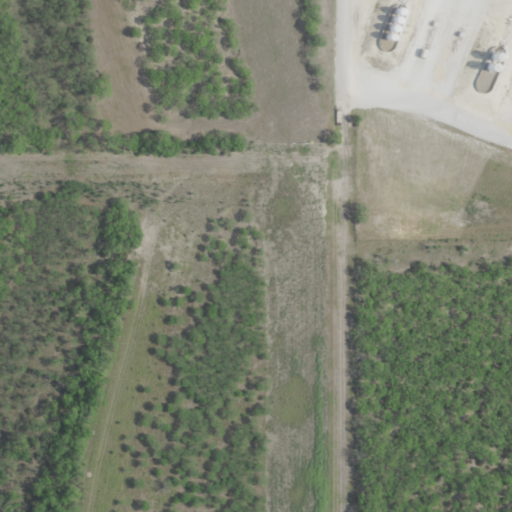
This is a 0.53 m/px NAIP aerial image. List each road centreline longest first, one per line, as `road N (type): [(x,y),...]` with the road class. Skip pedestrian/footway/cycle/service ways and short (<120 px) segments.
road 1 (track): [(338,511),(340,134)]
road 2 (residential): [(340,134),(339,0)]
